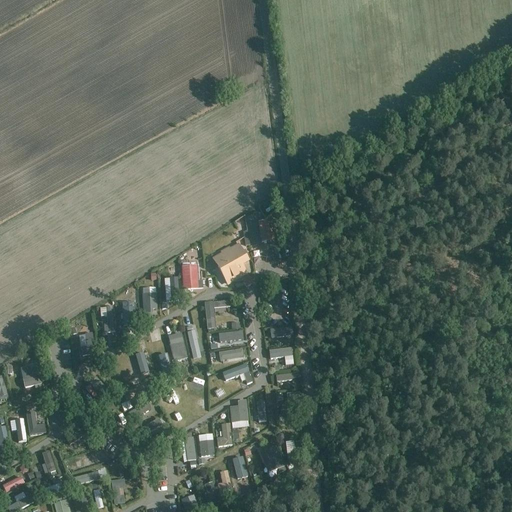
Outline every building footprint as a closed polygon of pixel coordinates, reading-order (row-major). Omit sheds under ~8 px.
[(263,243),(278,241),(279,241),(275,221),(259,224),(263,243)] [(246,259),(239,247),(231,251),(230,249),(222,254),(223,256),(214,260),(228,285),(246,275),(240,263),(246,259)] [(198,266),(183,267),(184,291),(200,290),(198,266)] [(243,281),(247,288),(252,285),(248,278),(243,281)] [(177,280),(169,280),(169,281),(171,303),(179,302),(177,280)] [(156,295),(144,296),(145,315),(153,315),(153,311),(157,310),(156,295)] [(229,303),(204,305),(207,331),(208,335),(216,334),(215,330),(216,330),(214,310),(230,309),(229,303)] [(121,315),(136,315),(136,305),(121,305),(121,315)] [(108,326),(104,327),(105,335),(116,333),(113,309),(107,309),(107,310),(107,318),(108,326)] [(149,332),(151,343),(161,341),(158,330),(149,332)] [(290,330),(270,333),(271,340),(290,337),(290,330)] [(194,333),(187,335),(193,360),(200,358),(194,333)] [(243,334),(219,336),(220,344),(243,341),(243,334)] [(183,335),(169,337),(175,363),(189,360),(183,335)] [(87,349),(81,350),(82,357),(95,356),(92,336),(85,337),(87,349)] [(292,350),(269,353),(271,361),(294,358),(292,350)] [(242,351),(219,355),(220,363),(244,359),(242,351)] [(143,355),(135,357),(136,359),(139,370),(141,376),(149,374),(143,355)] [(167,356),(159,358),(165,383),(173,380),(167,356)] [(39,365),(20,369),(23,381),(25,390),(43,386),(39,365)] [(245,366),(223,375),(226,382),(243,376),(245,381),(250,379),(245,366)] [(0,397),(1,402),(8,400),(1,379),(0,378),(0,397)] [(97,379),(86,389),(97,402),(108,392),(97,379)] [(194,394),(203,392),(200,380),(192,382),(194,394)] [(214,393),(218,399),(223,396),(219,389),(214,393)] [(171,394),(175,402),(181,399),(178,391),(171,394)] [(248,423),(246,402),(237,403),(238,408),(229,409),(231,425),(248,423)] [(108,416),(116,411),(111,403),(103,408),(108,416)] [(258,404),(257,405),(259,424),(266,423),(264,405),(263,403),(258,404)] [(148,405),(129,415),(132,421),(151,411),(148,405)] [(277,412),(280,424),(286,423),(283,411),(277,412)] [(34,414),(26,416),(29,437),(46,435),(45,427),(36,428),(34,414)] [(136,420),(131,423),(132,427),(134,431),(140,428),(138,424),(136,420)] [(159,421),(143,430),(147,436),(162,427),(159,421)] [(23,422),(16,423),(10,424),(12,433),(17,433),(19,444),(27,443),(23,422)] [(224,439),(218,440),(219,449),(233,447),(231,425),(223,426),(224,439)] [(5,429),(0,430),(0,445),(1,451),(10,449),(5,429)] [(80,432),(67,441),(70,447),(84,438),(80,432)] [(193,441),(185,442),(188,463),(196,462),(193,441)] [(214,442),(201,444),(202,459),(216,457),(214,442)] [(301,443),(294,444),(295,456),(296,460),(303,459),(301,443)] [(278,449),(260,456),(268,474),(285,467),(278,449)] [(105,452),(101,457),(106,461),(111,455),(105,452)] [(49,453),(42,456),(46,466),(49,475),(56,473),(49,453)] [(99,454),(81,456),(82,470),(91,469),(90,463),(99,462),(99,454)] [(246,464),(234,466),(239,492),(250,490),(246,464)] [(222,485),(217,487),(220,497),(227,495),(227,492),(231,491),(227,473),(220,475),(222,485)] [(97,474),(74,480),(76,487),(99,481),(97,474)] [(21,479),(3,488),(6,494),(24,485),(21,479)] [(124,481),(113,483),(116,508),(121,507),(120,488),(125,487),(124,481)] [(55,487),(48,490),(50,496),(67,490),(64,484),(55,487)] [(212,485),(205,487),(211,507),(218,505),(212,485)] [(99,492),(93,493),(97,510),(103,509),(99,492)] [(17,504),(7,510),(8,511),(18,511),(33,504),(30,498),(26,500),(23,495),(15,499),(17,504)] [(87,511),(84,496),(73,498),(76,511),(87,511)] [(51,501),(53,505),(61,503),(60,497),(54,499),(54,500),(51,501)] [(69,511),(67,502),(54,506),(55,511),(69,511)] [(198,511),(194,502),(183,506),(185,511),(198,511)]
